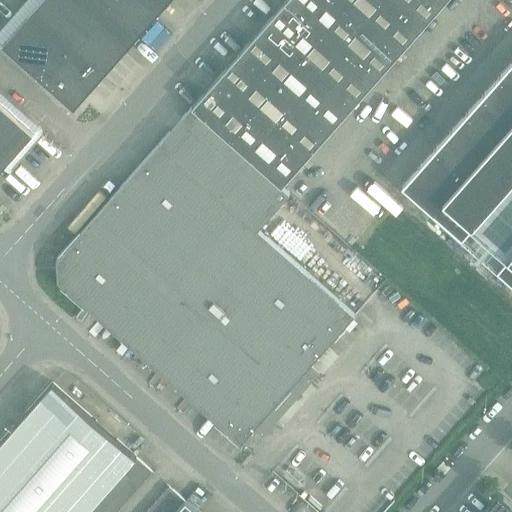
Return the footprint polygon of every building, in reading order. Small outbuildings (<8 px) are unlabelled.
[(74,105),(122,51),(64,0),(38,0),(2,41),(74,105)] [(285,0),(192,106),(56,259),(58,281),(240,442),(240,443),(241,442),(254,427),(263,435),(319,372),(310,364),(327,345),(344,326),(352,317),(354,314),(387,279),(282,186),(446,0),(285,0)] [(64,0),(122,51),(167,0),(64,0)] [(511,59),(402,184),(433,212),(435,211),(463,236),(511,179),(511,59)] [(0,168),(34,131),(0,101),(0,168)] [(511,253),(500,268),(511,278),(511,253)] [(121,473),(128,465),(135,457),(52,383),(0,441),(0,511),(86,511),(93,505),(100,497),(107,489),(114,481),(121,473)] [(152,471),(135,457),(128,465),(144,479),(152,471)] [(128,465),(121,473),(137,487),(144,479),(128,465)] [(121,473),(114,481),(130,495),(137,487),(121,473)] [(114,481),(107,489),(123,503),(130,495),(114,481)] [(169,486),(161,494),(177,509),(185,500),(169,486)] [(107,489),(100,497),(116,511),(123,503),(107,489)] [(161,494),(154,502),(165,511),(174,511),(177,509),(161,494)] [(511,511),(511,503),(503,495),(488,511),(511,511)] [(100,497),(93,505),(101,511),(115,511),(116,511),(100,497)] [(197,511),(185,500),(177,509),(174,511),(197,511)] [(165,511),(154,502),(147,510),(149,511),(165,511)]
